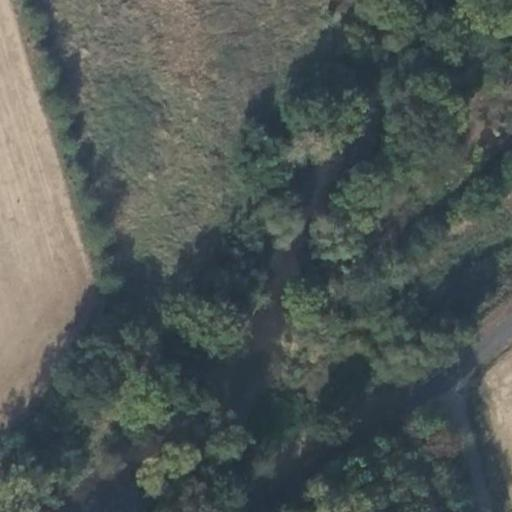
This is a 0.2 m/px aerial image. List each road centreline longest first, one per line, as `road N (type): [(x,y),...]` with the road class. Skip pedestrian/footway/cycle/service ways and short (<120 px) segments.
road 1 (unclassified): [(511,331),(242,511)]
road 2 (unknown): [(446,381),(476,511)]
